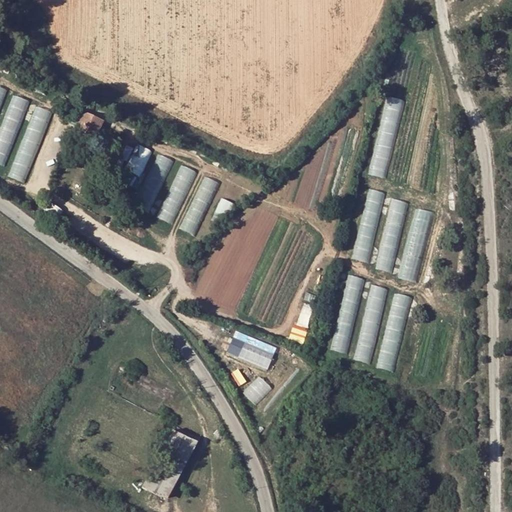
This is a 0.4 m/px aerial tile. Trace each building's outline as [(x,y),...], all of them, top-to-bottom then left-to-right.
[(0,132),(0,164),(4,167),(31,102),(16,96),(0,132)] [(406,103),(388,99),(368,176),(385,181),(406,103)] [(53,114),(36,108),(8,179),(25,185),(53,114)] [(94,140),(103,121),(84,112),(75,131),(94,140)] [(152,152),(137,145),(120,183),(136,189),(152,152)] [(174,161),(159,154),(135,207),(150,214),(174,161)] [(198,173),(182,166),(158,219),(173,226),(198,173)] [(220,183),(205,177),(181,230),(196,237),(220,183)] [(247,185),(233,179),(221,207),(235,213),(247,185)] [(387,194),(369,190),(353,262),(370,266),(387,194)] [(411,203),(393,199),(377,272),(395,276),(411,203)] [(435,212),(417,208),(400,281),(418,285),(435,212)] [(349,276),(331,351),(349,356),(367,281),(349,276)] [(371,286),(352,361),(370,366),(389,290),(371,286)] [(395,294),(376,369),(394,374),(413,299),(395,294)] [(309,324),(314,306),(306,304),(300,322),(309,324)] [(234,337),(228,354),(270,370),(277,352),(234,337)] [(162,498),(163,495),(169,498),(198,443),(174,431),(142,488),(162,498)]
